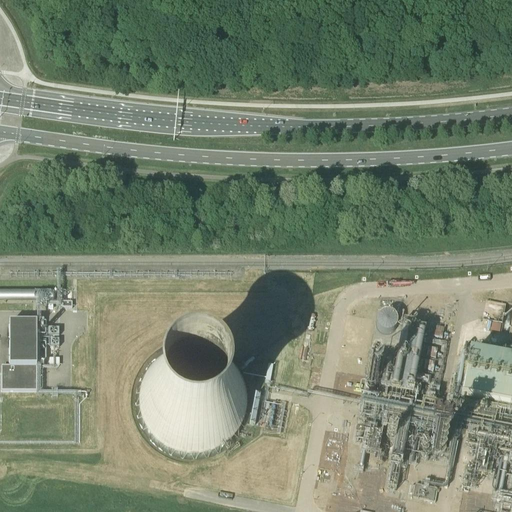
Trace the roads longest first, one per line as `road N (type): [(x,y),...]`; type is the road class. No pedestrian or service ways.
road 1 (primary): [(0,132),(206,156),(340,159),(511,147)]
road 2 (primary): [(511,115),(278,127),(0,99)]
